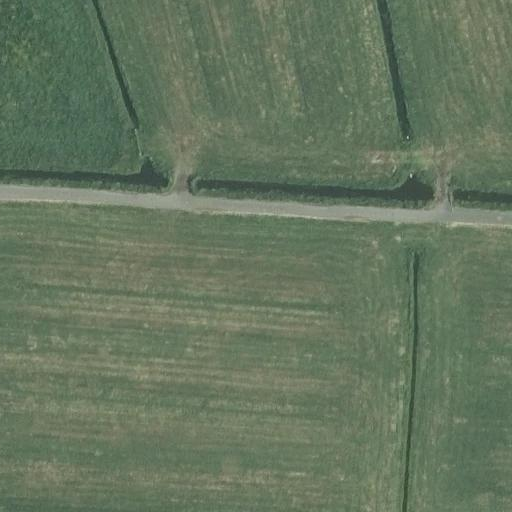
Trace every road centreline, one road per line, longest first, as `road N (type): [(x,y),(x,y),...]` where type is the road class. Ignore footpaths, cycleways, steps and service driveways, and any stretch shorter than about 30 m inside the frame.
road 1 (track): [(441,216),(181,202)]
road 2 (track): [(181,202),(0,190)]
